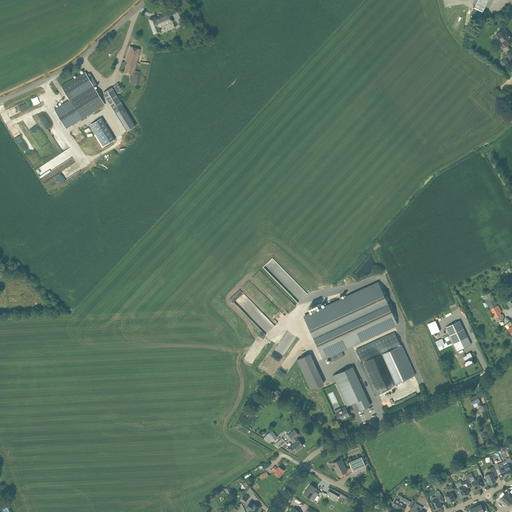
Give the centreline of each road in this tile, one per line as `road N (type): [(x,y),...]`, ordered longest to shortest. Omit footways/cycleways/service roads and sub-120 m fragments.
road 1 (unclassified): [(305,467),(325,448),(476,380),(511,354)]
road 2 (unclassified): [(0,101),(64,72),(148,0)]
